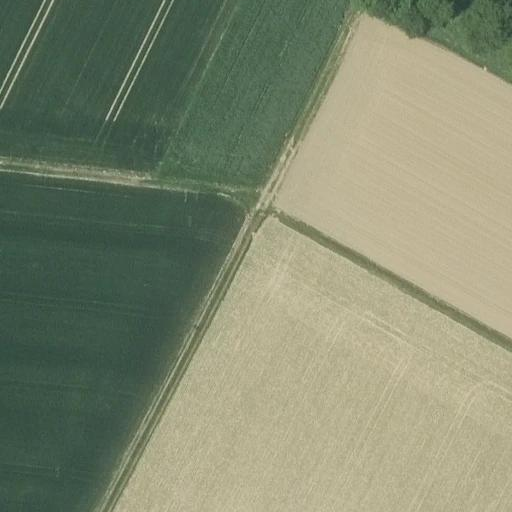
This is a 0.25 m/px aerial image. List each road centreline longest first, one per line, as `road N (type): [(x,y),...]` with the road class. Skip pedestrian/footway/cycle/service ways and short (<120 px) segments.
road 1 (track): [(117,511),(365,0)]
road 2 (track): [(0,165),(203,190),(260,208)]
